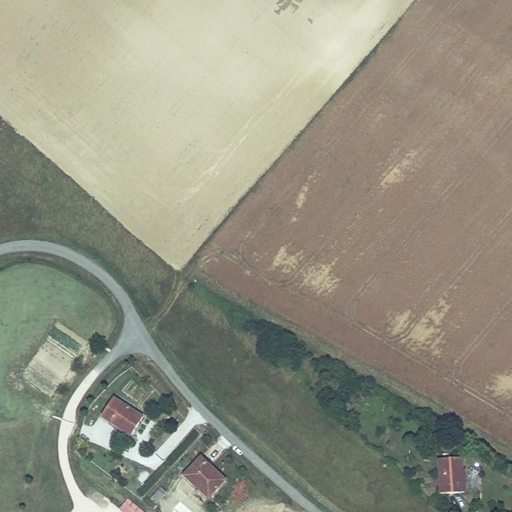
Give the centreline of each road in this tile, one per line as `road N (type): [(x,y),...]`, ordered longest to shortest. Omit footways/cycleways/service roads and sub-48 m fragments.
road 1 (unclassified): [(315,511),(181,385),(106,278),(58,250),(0,249)]
road 2 (unknown): [(145,336),(103,371),(80,408),(79,483)]
